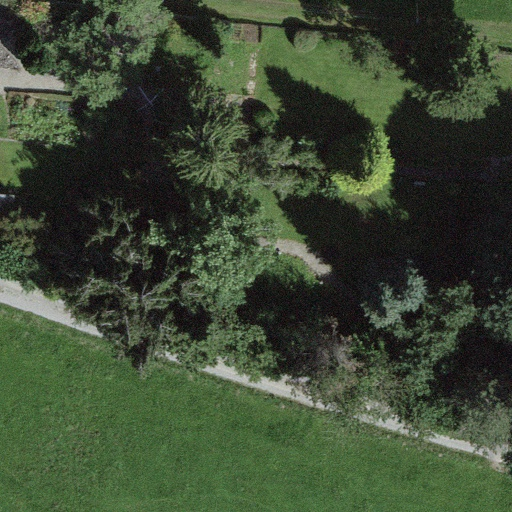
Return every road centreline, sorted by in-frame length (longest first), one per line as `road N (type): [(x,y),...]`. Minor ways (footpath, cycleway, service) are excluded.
road 1 (track): [(511,456),(266,387),(0,294)]
road 2 (track): [(142,0),(511,35)]
